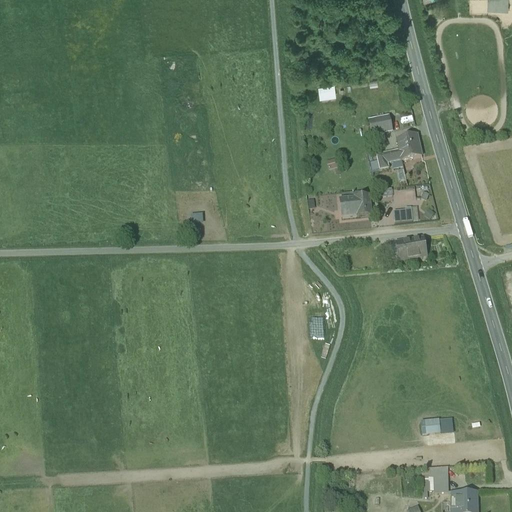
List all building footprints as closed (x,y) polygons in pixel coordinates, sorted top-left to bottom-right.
[(508,0),(489,0),(489,9),(509,8),(508,0)] [(333,87),(319,89),(320,97),(335,95),(333,87)] [(388,118),(368,123),(372,138),(391,134),(388,118)] [(417,137),(396,142),(401,163),(421,158),(417,137)] [(399,153),(376,158),(379,173),(388,171),(387,166),(391,165),(401,163),(399,153)] [(327,163),(329,171),(339,168),(337,160),(327,163)] [(358,194),(341,196),(342,202),(355,201),(355,200),(359,200),(358,194)] [(359,200),(355,200),(355,201),(342,202),(340,203),(342,220),(357,218),(357,219),(370,217),(368,199),(359,200)] [(250,206),(252,215),(263,213),(261,204),(250,206)] [(405,212),(393,213),(394,225),(406,224),(405,212)] [(423,240),(403,244),(406,261),(427,257),(423,240)] [(403,244),(387,247),(388,250),(390,260),(391,264),(406,261),(403,244)] [(422,438),(441,436),(439,422),(420,425),(422,438)] [(446,477),(433,478),(433,480),(434,491),(447,491),(446,477)] [(434,491),(433,480),(424,480),(425,499),(430,498),(430,493),(434,493),(434,491)] [(477,511),(477,493),(452,494),(452,511),(477,511)]
